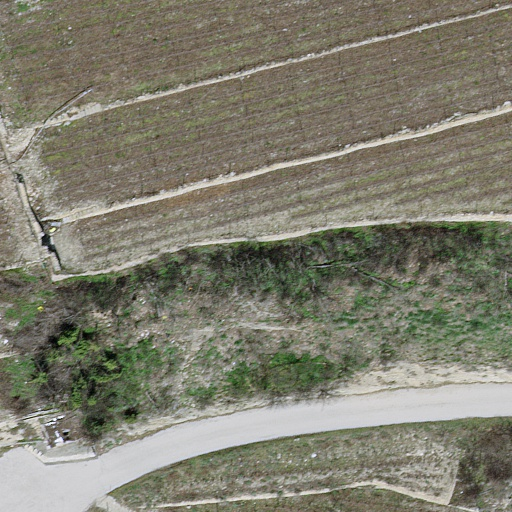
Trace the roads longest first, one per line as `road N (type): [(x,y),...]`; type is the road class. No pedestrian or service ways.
road 1 (unclassified): [(35,511),(206,435),(330,412),(511,398)]
road 2 (tertiary): [(324,511),(0,462)]
